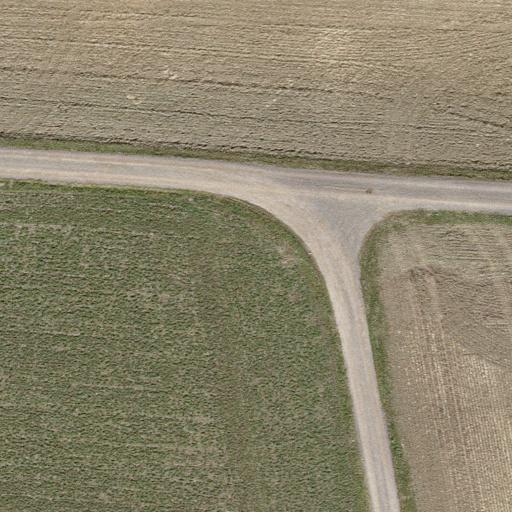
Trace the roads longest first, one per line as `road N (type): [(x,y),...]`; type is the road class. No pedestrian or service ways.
road 1 (track): [(0,168),(326,191)]
road 2 (track): [(326,191),(511,203)]
